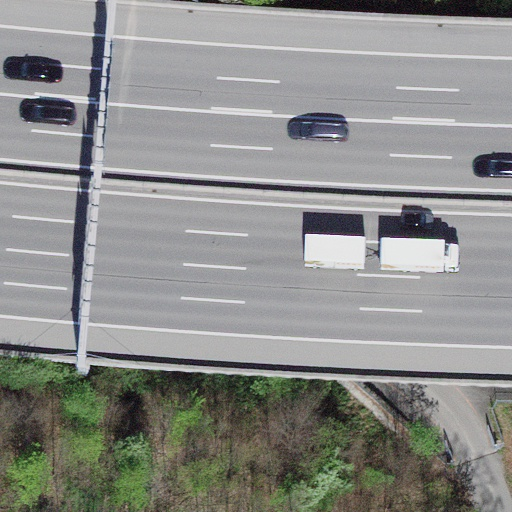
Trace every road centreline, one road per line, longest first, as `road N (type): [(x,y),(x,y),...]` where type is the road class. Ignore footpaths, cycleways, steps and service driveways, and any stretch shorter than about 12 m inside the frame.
road 1 (motorway): [(511,124),(0,91)]
road 2 (motorway): [(0,249),(511,282)]
